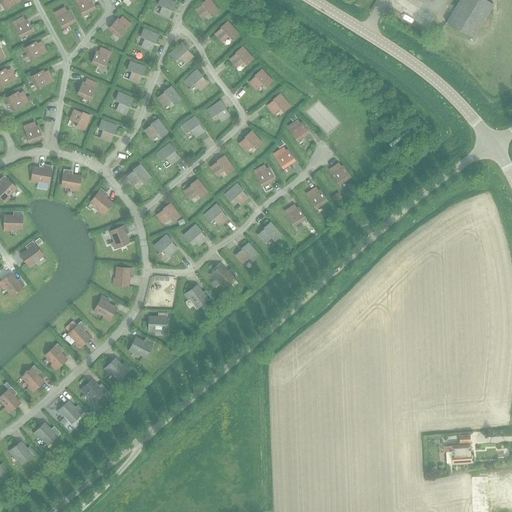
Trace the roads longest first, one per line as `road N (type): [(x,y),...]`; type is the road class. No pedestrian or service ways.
road 1 (unclassified): [(54,511),(415,198),(491,143)]
road 2 (unclassified): [(491,143),(426,74),(312,0)]
